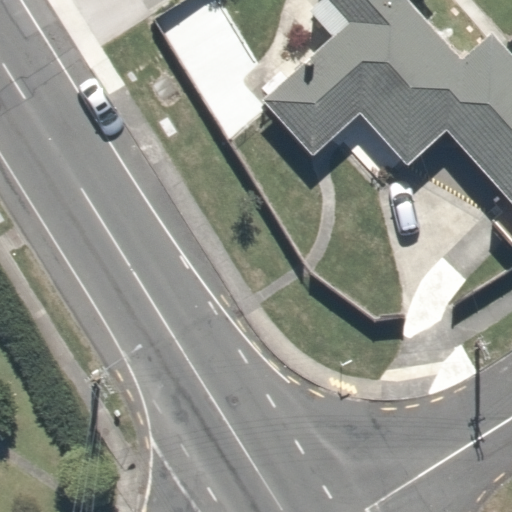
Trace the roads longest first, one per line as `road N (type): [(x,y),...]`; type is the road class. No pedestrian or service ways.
road 1 (secondary): [(0,51),(284,511)]
road 2 (residential): [(356,511),(511,418)]
